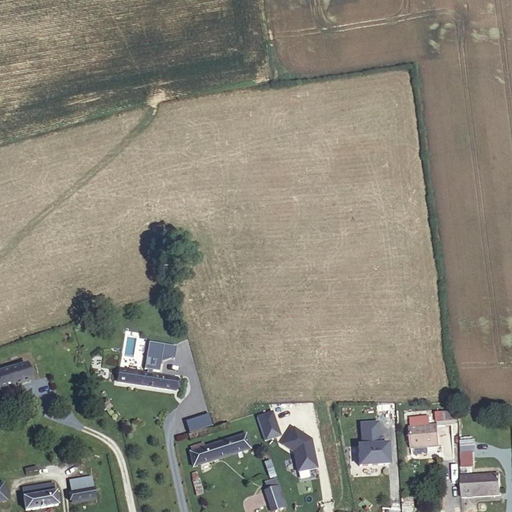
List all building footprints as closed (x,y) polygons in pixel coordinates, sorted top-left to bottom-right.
[(187,374),(191,357),(164,350),(158,377),(162,379),(162,381),(167,382),(167,380),(172,381),(175,371),(187,374)] [(0,395),(31,387),(25,366),(0,373),(0,395)] [(172,397),(175,384),(167,382),(162,381),(135,374),(132,387),(172,397)] [(275,412),(257,417),(264,442),(281,437),(275,412)] [(451,419),(451,417),(436,419),(437,430),(452,429),(452,428),(451,419)] [(380,423),(361,424),(363,447),(357,447),(359,472),(394,469),(392,445),(382,446),(380,423)] [(312,441),(293,427),(282,447),(293,455),(297,475),(319,472),(312,441)] [(439,452),(437,430),(408,433),(410,455),(439,452)] [(195,469),(257,452),(252,437),(210,449),(196,453),(191,454),(195,469)] [(210,449),(208,442),(194,446),(196,453),(210,449)] [(461,469),(475,469),(475,442),(461,442),(461,469)] [(270,461),(265,463),(268,473),(274,471),(270,461)] [(502,501),(501,479),(461,481),(462,503),(502,501)] [(96,490),(94,480),(85,482),(86,491),(96,490)] [(280,488),(277,480),(265,483),(267,492),(280,488)] [(86,491),(85,482),(72,484),(74,494),(86,491)] [(58,495),(57,486),(24,492),(26,500),(58,495)] [(281,511),(286,511),(280,488),(267,492),(272,511),(281,511)] [(98,502),(96,490),(86,491),(74,494),(76,505),(98,502)] [(39,511),(62,508),(60,494),(58,495),(26,500),(27,511),(39,511)]
